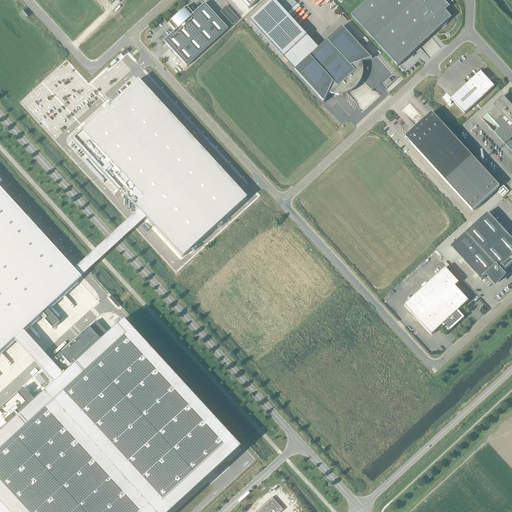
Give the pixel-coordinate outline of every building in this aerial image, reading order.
[(239,0),(249,10),(259,0),(239,0)] [(274,0),(272,0),(250,21),(283,58),(307,36),(286,13),(274,0)] [(434,0),(369,0),(351,16),(398,67),(415,51),(409,44),(430,25),(430,26),(432,27),(433,28),(435,28),(436,29),(437,29),(439,29),(440,29),(443,28),(444,27),(445,26),(446,25),(447,24),(447,22),(448,21),(448,19),(448,18),(448,16),(447,14),(446,13),(445,11),(442,8),(434,0)] [(175,32),(163,43),(164,42),(187,67),(227,30),(204,5),(205,4),(193,15),(186,8),(178,15),(179,15),(176,18),(176,17),(168,24),(175,32)] [(342,27),(295,70),(324,102),(324,103),(329,93),(330,94),(332,95),(334,95),(336,96),(338,96),(339,96),(341,96),(344,95),(347,94),(349,93),(351,92),(354,91),(356,89),(357,87),(359,85),(360,83),(362,81),(362,78),(363,76),(363,73),(364,70),(363,68),(363,65),(362,63),(372,59),(371,59),(342,27)] [(451,99),(465,115),(495,87),(490,82),(491,81),(490,79),(489,81),(481,72),(451,99)] [(81,131),(71,140),(118,192),(120,191),(120,192),(124,196),(127,199),(131,203),(134,207),(181,259),(246,199),(238,191),(227,178),(215,166),(215,165),(211,161),(207,157),(196,145),(196,144),(184,132),(180,128),(176,123),(165,111),(164,110),(154,99),(138,81),(112,105),(108,109),(87,128),(82,132),(81,131)] [(511,106),(503,96),(493,105),(494,107),(487,114),(500,129),(495,134),(510,150),(511,147),(511,106)] [(411,130),(403,137),(413,147),(446,182),(473,212),(500,187),(473,158),(432,113),(425,120),(412,132),(411,130)] [(0,352),(40,316),(42,314),(46,319),(44,321),(52,330),(59,323),(47,310),(81,279),(26,218),(28,217),(24,212),(22,214),(0,190),(0,352)] [(511,239),(488,213),(451,247),(481,281),(488,274),(496,282),(500,279),(503,276),(502,275),(511,265),(511,239)] [(404,306),(431,336),(443,325),(448,331),(463,318),(457,312),(469,302),(455,287),(459,283),(445,269),(404,306)] [(111,296),(109,299),(117,308),(120,306),(111,296)] [(96,322),(55,360),(66,371),(107,334),(96,322)] [(0,511),(172,511),(215,473),(218,476),(227,467),(224,464),(239,451),(122,324),(121,325),(115,330),(107,338),(101,343),(66,376),(55,386),(52,388),(47,392),(36,403),(23,389),(0,410),(0,511)] [(271,498),(256,511),(270,511),(272,511),(273,511),(281,511),(283,511),(271,498)]
